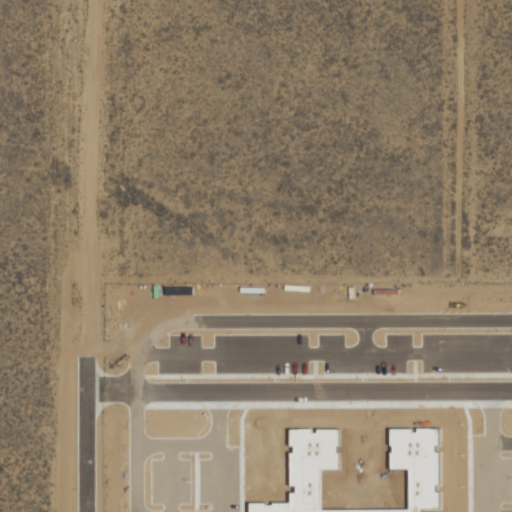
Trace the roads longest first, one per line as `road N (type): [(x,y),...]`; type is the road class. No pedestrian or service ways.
road 1 (track): [(87,362),(87,0)]
road 2 (residential): [(87,511),(87,362)]
